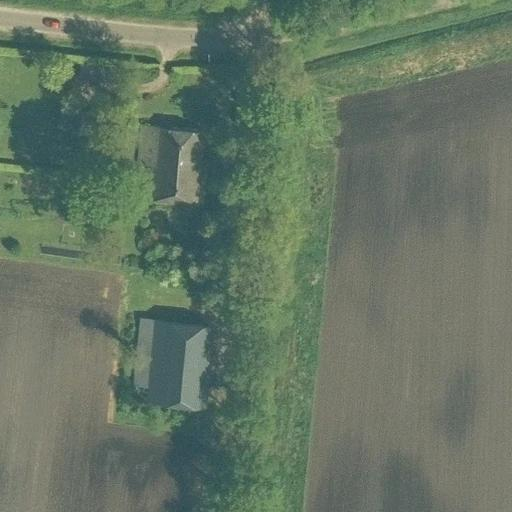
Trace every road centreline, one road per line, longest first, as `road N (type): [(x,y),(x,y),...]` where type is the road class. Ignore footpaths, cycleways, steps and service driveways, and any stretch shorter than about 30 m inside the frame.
road 1 (track): [(266,0),(226,511)]
road 2 (tertiary): [(0,18),(262,37),(419,0)]
